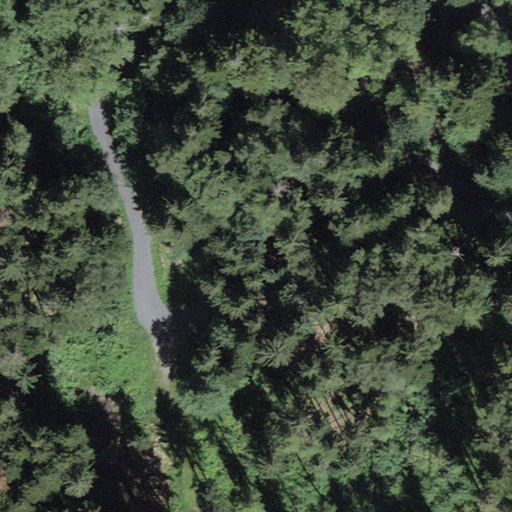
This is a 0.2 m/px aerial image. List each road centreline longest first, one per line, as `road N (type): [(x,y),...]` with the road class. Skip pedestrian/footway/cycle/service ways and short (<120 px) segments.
road 1 (track): [(511,215),(340,104),(281,93),(254,100),(218,126),(197,179),(205,315),(175,332),(158,328),(141,236),(96,99),(104,75),(245,0)]
road 2 (track): [(175,332),(169,354),(193,511)]
